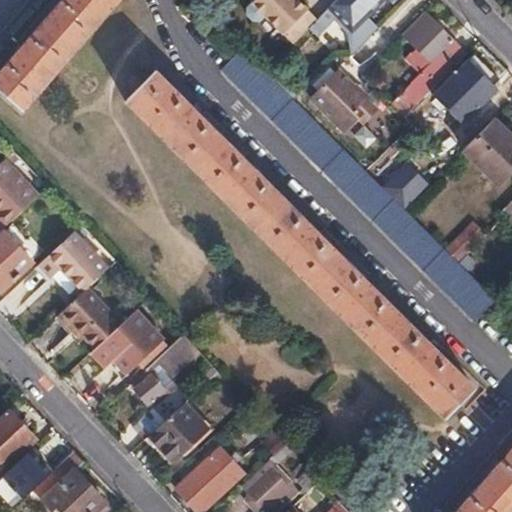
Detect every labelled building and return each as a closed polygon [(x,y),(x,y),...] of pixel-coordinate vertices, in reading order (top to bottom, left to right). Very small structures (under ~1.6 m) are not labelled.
[(61,0),(26,41),(0,72),(0,90),(23,110),(117,0),(61,0)] [(313,23),(317,20),(296,0),(254,0),(246,9),(246,17),(254,24),(261,24),(265,20),(290,46),(313,23)] [(317,20),(313,23),(318,28),(323,24),(326,27),(345,8),(359,22),(362,19),(380,0),(335,0),(332,3),(317,20)] [(453,41),(424,13),(402,34),(416,47),(405,57),(421,73),(391,103),(402,115),(453,63),(442,51),(453,41)] [(375,32),(362,19),(359,22),(344,36),(354,53),(375,32)] [(442,51),(453,63),(464,52),(453,41),(442,51)] [(265,71),(243,49),(222,70),(308,157),(367,215),(473,320),(494,299),(458,263),(445,251),(403,209),(365,171),(292,98),(265,71)] [(458,93),(444,107),(462,125),(476,111),(497,91),(491,85),(496,80),(472,56),(446,81),(458,93)] [(351,89),(353,87),(338,71),(309,99),(339,131),(355,116),(358,113),(354,108),(362,101),(351,89)] [(155,72),(126,102),(191,167),(285,260),(344,319),(407,381),(443,418),(472,388),(455,371),(364,281),(273,190),(214,132),(155,72)] [(446,81),(432,95),(444,107),(458,93),(446,81)] [(373,108),(353,87),(351,89),(362,101),(354,108),(358,113),(355,116),(359,121),(373,108)] [(414,108),(407,116),(425,134),(432,127),(414,108)] [(511,142),(491,121),(463,149),(498,182),(511,168),(511,142)] [(2,161),(0,162),(0,220),(5,225),(35,197),(2,161)] [(511,199),(500,211),(505,216),(511,222),(511,221),(511,199)] [(456,241),(467,253),(485,236),(473,224),(456,241)] [(1,234),(0,234),(0,290),(30,263),(1,234)] [(71,234),(38,264),(50,277),(59,269),(77,288),(101,266),(88,252),(90,250),(81,242),(79,243),(71,234)] [(445,251),(458,263),(467,253),(456,241),(445,251)] [(101,266),(77,288),(81,293),(87,288),(105,271),(101,266)] [(30,309),(47,277),(27,267),(11,299),(30,309)] [(81,293),(58,315),(73,332),(76,329),(85,338),(94,348),(99,344),(120,324),(87,288),(81,293)] [(120,324),(99,344),(94,348),(92,350),(106,365),(113,358),(126,373),(161,341),(133,311),(120,324)] [(76,329),(73,332),(81,341),(85,338),(76,329)] [(183,334),(128,385),(147,405),(167,386),(156,374),(171,360),(174,364),(194,345),(183,334)] [(163,422),(149,435),(172,460),(205,428),(182,404),(163,422)] [(134,428),(144,440),(149,435),(163,422),(153,411),(134,428)] [(11,414),(0,423),(0,458),(6,465),(34,440),(11,414)] [(285,443),(240,486),(246,493),(243,500),(254,511),(258,511),(261,509),(264,511),(274,511),(295,493),(292,483),(274,463),(289,448),(285,443)] [(453,511),(511,511),(511,446),(470,493),(453,511)] [(30,449),(0,476),(0,497),(10,508),(31,488),(50,470),(30,449)] [(217,449),(176,488),(197,511),(240,473),(217,449)] [(83,461),(72,450),(56,465),(50,470),(31,488),(51,511),(57,505),(63,511),(93,511),(103,504),(73,470),(83,461)] [(295,480),(307,492),(320,480),(308,467),(295,480)]
